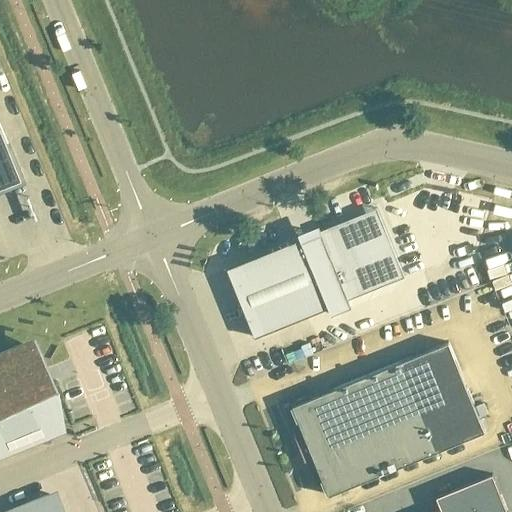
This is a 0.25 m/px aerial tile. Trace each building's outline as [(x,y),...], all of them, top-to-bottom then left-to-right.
[(0,190),(21,182),(4,140),(0,130),(0,190)] [(404,278),(376,209),(320,232),(321,235),(302,243),(301,240),(226,270),(254,339),(328,309),(331,317),(351,308),(349,301),(404,278)] [(511,337),(496,344),(500,356),(511,351),(511,337)] [(328,497),(440,451),(484,433),(447,344),(311,400),(310,397),(283,407),(283,406),(281,406),(314,486),(315,486),(310,474),(318,471),(328,497)] [(40,373),(42,373),(33,351),(0,363),(0,451),(62,427),(40,373)] [(506,511),(492,476),(436,499),(441,511),(439,511),(506,511)] [(60,511),(55,498),(19,511),(60,511)]
